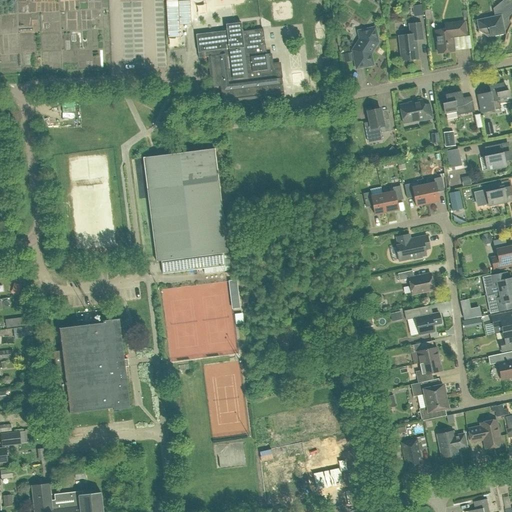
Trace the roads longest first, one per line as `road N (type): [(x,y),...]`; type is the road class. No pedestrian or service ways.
road 1 (residential): [(511,396),(467,399),(448,234)]
road 2 (residential): [(0,88),(22,95),(39,222),(28,242),(0,249)]
road 3 (unclassified): [(157,511),(169,482),(163,433),(65,443)]
road 4 (residential): [(511,61),(354,92)]
